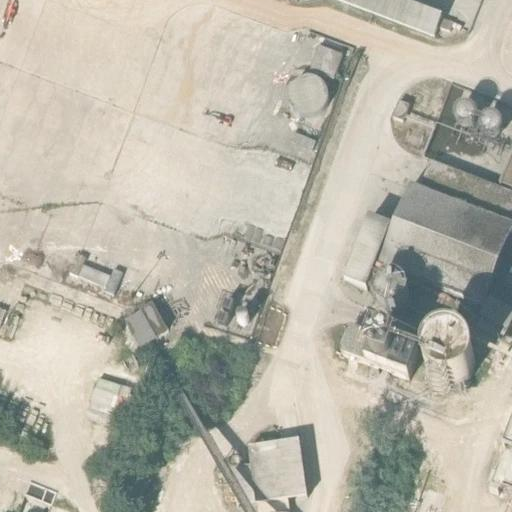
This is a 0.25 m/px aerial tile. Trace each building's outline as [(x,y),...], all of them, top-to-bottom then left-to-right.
[(294,0),(294,1),(435,55),(444,31),(362,0),(294,0)] [(320,59),(311,84),(335,92),(344,68),(320,59)] [(307,125),(316,135),(331,120),(314,102),(304,111),(312,120),(307,125)] [(295,145),(292,155),(314,163),(318,153),(295,145)] [(511,169),(502,196),(511,199),(511,169)] [(414,200),(382,280),(487,321),(511,257),(511,238),(509,238),(511,231),(511,205),(434,175),(422,203),(414,200)] [(379,280),(382,280),(397,243),(394,242),(370,232),(360,258),(351,282),(346,295),(370,304),(379,280)] [(2,273),(0,277),(0,286),(13,291),(18,279),(2,273)] [(381,303),(380,310),(381,317),(386,323),(392,326),(400,326),(406,323),(410,318),(412,311),(411,304),(407,299),(401,295),(395,294),(389,296),(386,298),(381,303)] [(141,313),(124,322),(140,350),(156,340),(168,333),(152,304),(140,311),(141,313)] [(511,328),(490,318),(484,331),(510,344),(511,338),(511,328)] [(354,342),(344,367),(369,376),(411,392),(421,367),(378,351),(354,342)] [(105,407),(90,455),(110,461),(125,413),(105,407)] [(511,470),(493,502),(495,503),(511,509),(511,447),(504,467),(511,470)] [(305,454),(251,460),(256,511),(297,511),(311,511),(305,454)]
